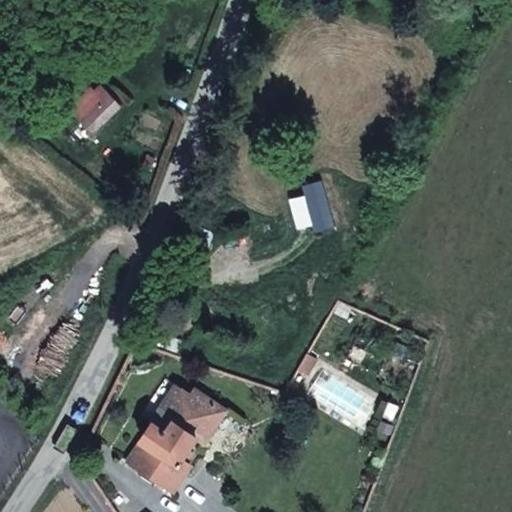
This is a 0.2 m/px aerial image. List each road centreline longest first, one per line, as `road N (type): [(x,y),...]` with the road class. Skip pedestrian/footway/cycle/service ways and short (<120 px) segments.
road 1 (unclassified): [(11,511),(86,399),(233,0)]
road 2 (track): [(0,109),(120,0)]
